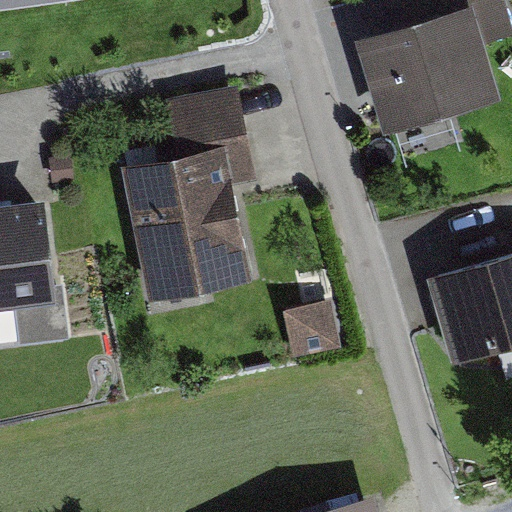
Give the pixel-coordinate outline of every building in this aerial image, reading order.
[(475,0),(455,0),(355,30),(383,125),(502,89),(487,39),(475,0)] [(475,0),(487,39),(511,31),(511,18),(506,0),(475,0)] [(175,149),(229,139),(237,182),(258,178),(240,81),(165,96),(175,149)] [(123,159),(150,296),(255,275),(237,182),(229,139),(175,149),(123,159)] [(0,300),(58,294),(46,190),(0,196),(0,300)] [(511,245),(428,270),(453,354),(511,336),(511,245)] [(271,307),(281,357),(331,346),(321,297),(271,307)]
